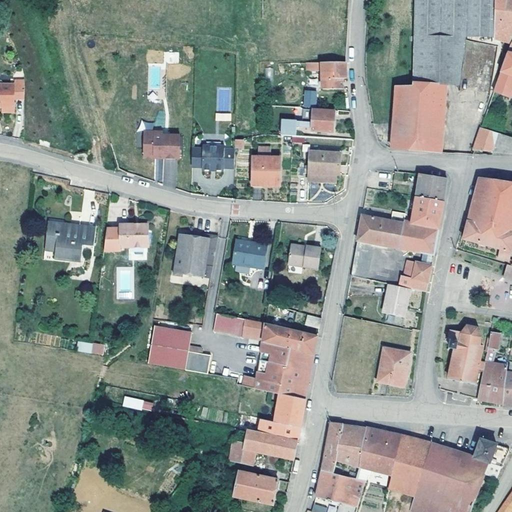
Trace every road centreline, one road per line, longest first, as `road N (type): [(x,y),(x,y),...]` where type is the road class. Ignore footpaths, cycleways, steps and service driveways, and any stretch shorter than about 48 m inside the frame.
road 1 (residential): [(351,216),(180,204),(0,152)]
road 2 (residential): [(424,413),(436,296),(466,166)]
road 3 (residential): [(351,216),(320,408)]
road 4 (residential): [(361,0),(366,154)]
